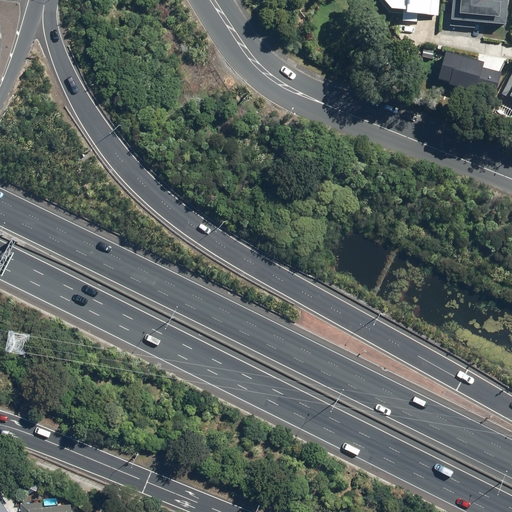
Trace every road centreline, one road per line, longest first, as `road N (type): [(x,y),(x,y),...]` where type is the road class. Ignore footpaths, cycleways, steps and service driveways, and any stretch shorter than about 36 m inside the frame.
road 1 (motorway): [(42,2),(57,54),(90,117),(166,205),(511,408)]
road 2 (motorway): [(511,508),(0,253)]
road 3 (motorway): [(0,212),(511,465)]
road 4 (secondary): [(216,6),(251,58),(280,83),(511,178)]
road 5 (motorway): [(224,511),(0,424)]
